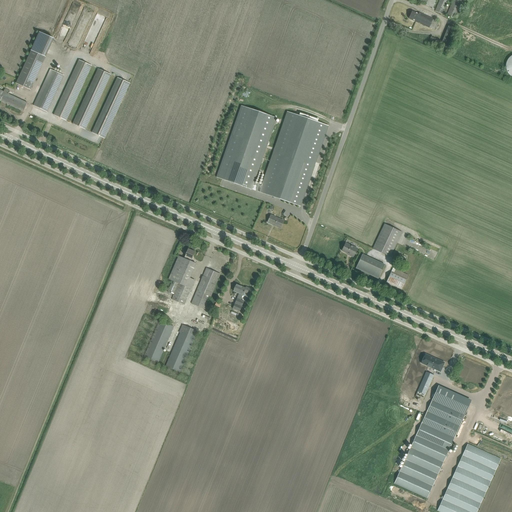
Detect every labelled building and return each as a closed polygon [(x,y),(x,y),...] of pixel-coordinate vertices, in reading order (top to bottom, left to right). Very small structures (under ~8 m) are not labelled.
[(439,0),(436,11),(443,13),(448,0),(439,0)] [(453,0),(447,15),(455,18),(462,0),(453,0)] [(419,13),(417,13),(413,11),(409,19),(430,28),(434,30),(438,22),(433,20),(433,18),(419,12),(419,13)] [(440,47),(440,48),(448,51),(456,29),(448,26),(443,41),(431,36),(429,42),(440,47)] [(31,50),(46,57),(54,39),(40,32),(31,50)] [(16,83),(31,90),(46,57),(31,50),(16,83)] [(92,66),(79,60),(54,115),(66,121),(92,66)] [(34,106),(47,112),(64,75),(51,69),(34,106)] [(73,124),(83,129),(85,130),(111,75),(98,69),(73,124)] [(92,133),(105,139),(130,84),(118,78),(92,133)] [(0,90),(0,100),(23,112),(26,107),(27,103),(9,94),(10,91),(5,89),(3,92),(0,90)] [(300,111),(298,115),(287,111),(262,186),(254,183),(277,118),(241,106),(217,177),(301,206),(328,126),(318,122),(319,118),(300,111)] [(271,215),(270,218),(268,223),(280,228),(284,221),(271,215)] [(373,249),(390,257),(402,232),(385,224),(373,249)] [(357,249),(350,245),(346,243),(342,251),(350,255),(349,255),(353,257),(357,249)] [(169,279),(172,281),(167,292),(174,295),(172,299),(184,305),(195,280),(190,278),(196,264),(191,261),(195,252),(188,249),(184,258),(179,256),(169,279)] [(399,254),(396,262),(404,265),(407,258),(399,254)] [(360,260),(358,264),(356,268),(377,278),(383,265),(368,258),(362,255),(360,260)] [(205,309),(218,279),(220,274),(207,268),(191,303),(205,309)] [(391,271),(388,278),(386,282),(402,290),(407,279),(391,271)] [(241,300),(243,295),(244,292),(247,293),(249,288),(246,287),(246,288),(236,284),(233,291),(239,293),(233,308),(240,311),(244,301),(241,300)] [(144,357),(158,363),(174,326),(160,320),(144,357)] [(183,324),(179,332),(180,333),(166,366),(180,372),(198,331),(183,324)] [(425,354),(421,363),(440,372),(445,362),(425,354)] [(426,371),(416,395),(424,398),(428,388),(434,375),(426,371)] [(438,387),(394,483),(427,498),(471,402),(438,387)] [(434,511),(437,511),(474,511),(499,461),(466,445),(434,511)]
